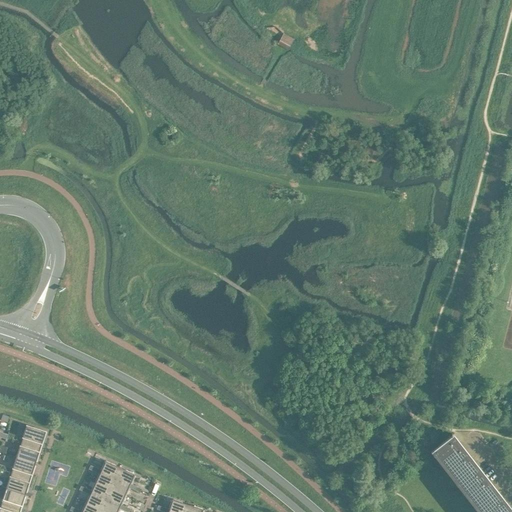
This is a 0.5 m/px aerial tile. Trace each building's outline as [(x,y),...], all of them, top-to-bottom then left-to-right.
[(283,33),(277,44),(283,47),(288,50),(294,39),(283,33)] [(46,431),(27,425),(23,437),(32,440),(29,449),(39,452),(46,431)] [(509,511),(451,436),(433,450),(481,511),(509,511)] [(35,463),(39,452),(29,449),(32,440),(23,437),(16,457),(35,463)] [(32,474),(35,463),(16,457),(14,456),(10,467),(13,468),(10,477),(19,480),(22,471),(32,474)] [(119,467),(104,460),(99,469),(99,471),(114,478),(119,467)] [(129,483),(134,474),(119,467),(114,478),(129,485),(129,483)] [(25,494),(32,474),(22,471),(19,480),(10,477),(6,488),(25,494)] [(114,478),(99,471),(98,473),(94,481),(109,488),(114,478)] [(128,487),(129,485),(114,478),(109,488),(124,495),(128,487)] [(109,488),(94,481),(90,490),(89,492),(104,499),(109,488)] [(22,505),(25,494),(6,488),(0,507),(9,511),(12,501),(22,505)] [(124,495),(109,488),(104,499),(119,505),(120,504),(124,495)] [(104,499),(89,492),(88,494),(84,502),(99,509),(104,499)] [(119,505),(104,499),(99,509),(106,511),(116,511),(118,507),(119,505)] [(186,511),(189,505),(173,500),(170,509),(170,511),(172,511),(186,511)] [(19,511),(22,505),(12,501),(9,511),(0,507),(0,511),(19,511)] [(97,511),(99,509),(84,502),(80,510),(79,511),(97,511)]
